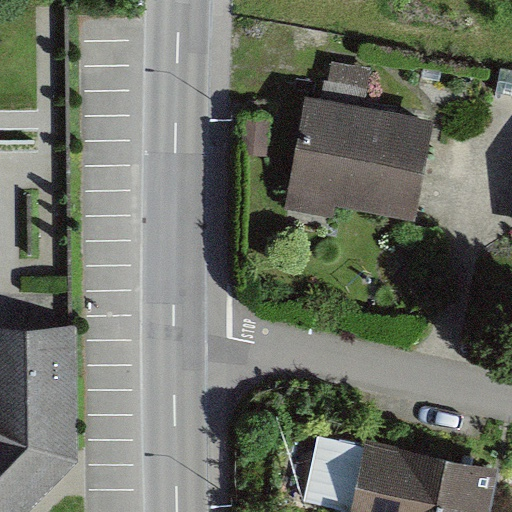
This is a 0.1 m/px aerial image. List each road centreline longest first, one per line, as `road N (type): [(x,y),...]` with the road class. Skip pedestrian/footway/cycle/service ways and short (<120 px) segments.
road 1 (tertiary): [(186,362),(186,0)]
road 2 (residential): [(186,362),(511,423)]
road 3 (tertiary): [(189,511),(186,362)]
